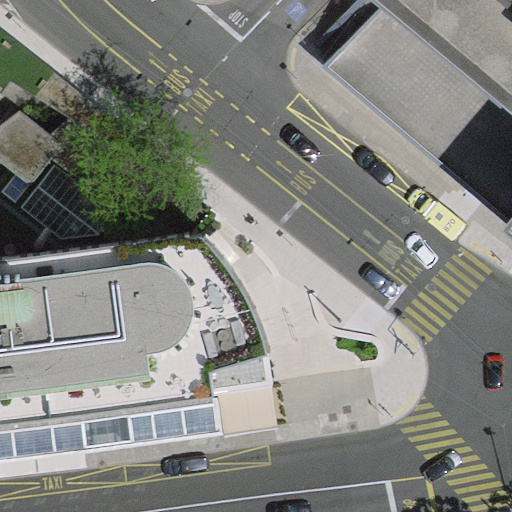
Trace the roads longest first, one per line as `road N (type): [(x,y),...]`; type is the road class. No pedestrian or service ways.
road 1 (tertiary): [(200,101),(447,296),(500,359)]
road 2 (tertiary): [(138,511),(392,476),(454,460),(490,437)]
road 3 (tertiary): [(96,0),(200,101)]
road 4 (residential): [(289,0),(200,101)]
